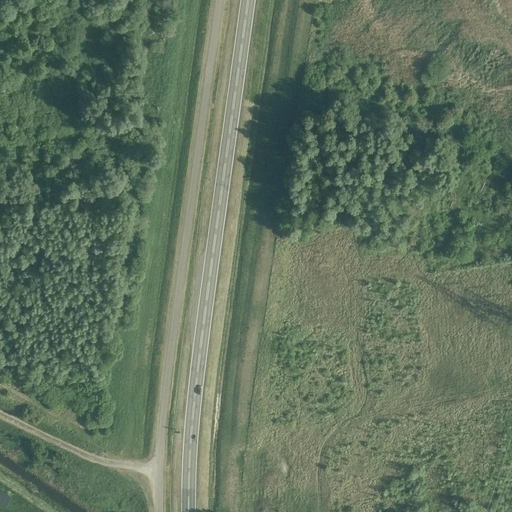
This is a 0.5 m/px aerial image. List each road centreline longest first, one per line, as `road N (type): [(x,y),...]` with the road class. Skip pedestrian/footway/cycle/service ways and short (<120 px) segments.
road 1 (trunk): [(189,511),(200,348),(247,0)]
road 2 (unclassified): [(157,467),(218,0)]
road 3 (track): [(122,464),(0,410)]
